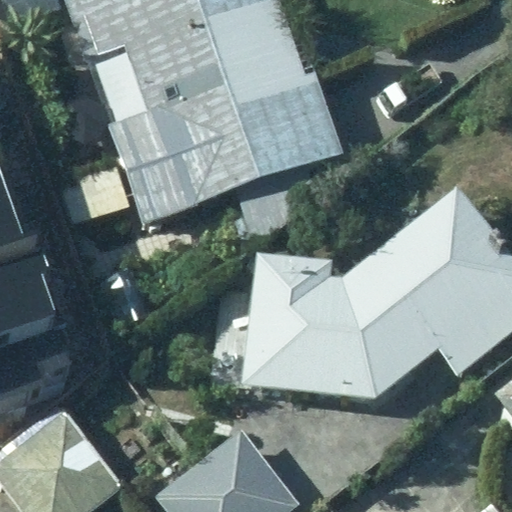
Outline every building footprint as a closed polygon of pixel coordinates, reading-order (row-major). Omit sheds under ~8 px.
[(273,0),(101,0),(58,16),(140,245),(337,175),(273,0)] [(0,179),(0,275),(29,266),(0,179)] [(306,258),(248,278),(232,415),(361,430),(421,380),(436,397),(444,407),(511,350),(511,312),(511,311),(511,310),(511,266),(452,195),(334,292),(306,258)] [(29,266),(0,275),(0,400),(65,380),(29,266)] [(287,511),(236,445),(149,511),(287,511)]
